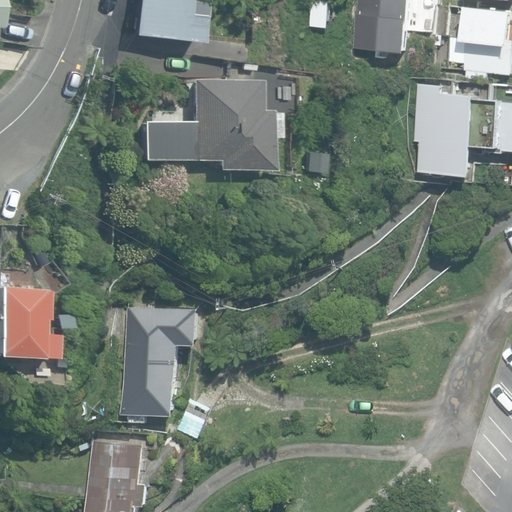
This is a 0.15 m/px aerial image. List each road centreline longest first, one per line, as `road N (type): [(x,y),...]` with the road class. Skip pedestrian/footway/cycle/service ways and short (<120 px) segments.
road 1 (unknown): [(422,452),(386,448),(232,473),(181,511)]
road 2 (residential): [(76,0),(62,57),(0,130)]
